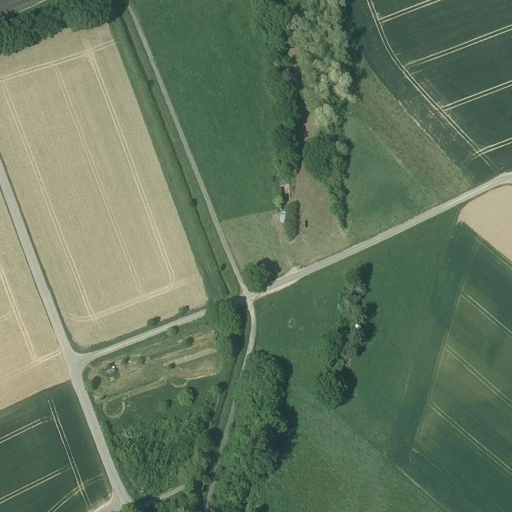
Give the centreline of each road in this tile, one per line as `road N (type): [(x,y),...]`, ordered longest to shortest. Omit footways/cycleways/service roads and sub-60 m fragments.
road 1 (residential): [(0,164),(131,511)]
road 2 (track): [(251,300),(511,187)]
road 3 (track): [(74,365),(251,300)]
